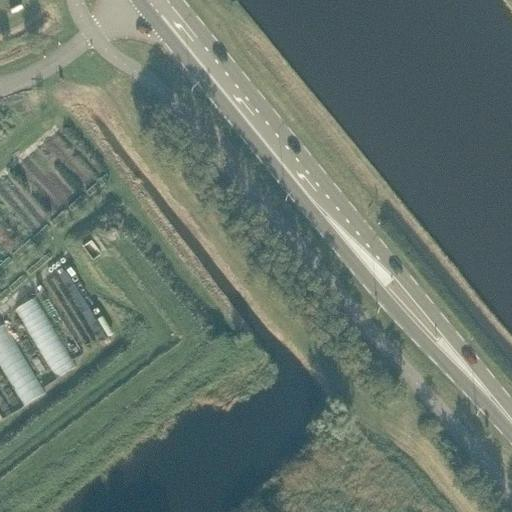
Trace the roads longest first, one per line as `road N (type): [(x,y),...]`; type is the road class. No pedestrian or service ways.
road 1 (track): [(71,51),(448,511)]
road 2 (primary): [(511,422),(155,0)]
